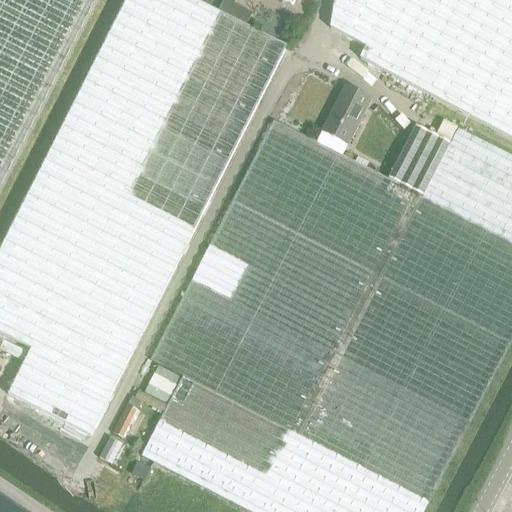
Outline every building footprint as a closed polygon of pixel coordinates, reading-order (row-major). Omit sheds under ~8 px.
[(0,0),(0,194),(98,0),(0,0)] [(0,335),(31,351),(8,397),(86,436),(291,51),(190,0),(128,0),(47,161),(0,254),(0,335)] [(511,0),(337,0),(334,6),(330,32),(366,51),(360,63),(511,143),(511,0)] [(348,147),(371,103),(345,90),(323,134),(348,147)] [(443,124),(435,140),(448,147),(457,131),(443,124)] [(239,281),(229,301),(227,304),(191,285),(177,312),(151,364),(181,381),(141,459),(242,511),(424,511),(511,342),(511,341),(511,162),(457,133),(449,148),(422,201),(388,184),(273,125),(242,184),(210,248),(247,267),(239,281)] [(415,130),(388,184),(422,201),(449,148),(448,147),(435,140),(415,130)] [(365,170),(368,164),(358,158),(354,164),(365,170)] [(204,287),(229,301),(239,281),(215,268),(204,287)] [(132,399),(128,407),(138,412),(142,405),(135,401),(132,399)] [(134,427),(141,414),(138,412),(128,407),(127,407),(112,436),(122,441),(130,425),(134,427)] [(100,461),(110,465),(120,444),(111,439),(100,461)] [(138,466),(133,478),(144,482),(149,471),(138,466)]
